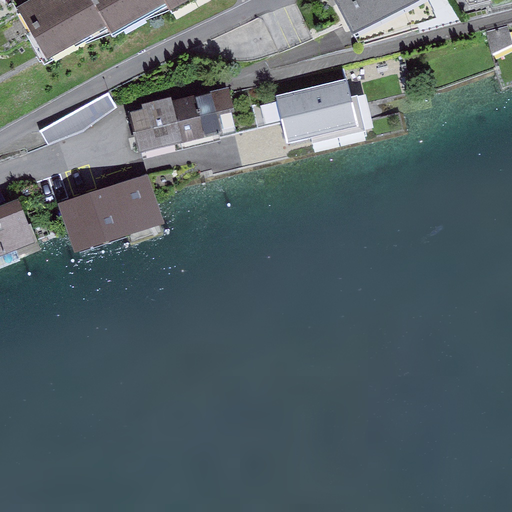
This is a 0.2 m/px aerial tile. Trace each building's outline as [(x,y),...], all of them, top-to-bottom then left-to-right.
[(104,0),(29,0),(57,55),(117,26),(104,0)] [(180,0),(119,0),(132,29),(183,6),(180,0)] [(332,0),(352,42),(429,2),(427,0),(332,0)] [(511,43),(508,27),(486,33),(492,57),(511,47),(511,43)] [(345,84),(255,106),(260,128),(281,123),(287,148),(357,131),(345,84)] [(226,92),(171,107),(181,146),(220,136),(216,118),(232,114),(226,92)] [(145,119),(134,122),(143,156),(181,146),(171,107),(144,114),(145,119)] [(68,232),(76,255),(142,235),(166,228),(157,196),(151,177),(118,189),(60,208),(68,232)] [(0,212),(0,254),(38,238),(24,203),(0,212)]
